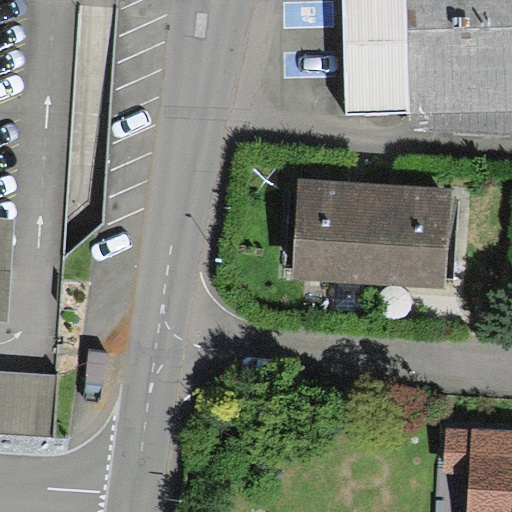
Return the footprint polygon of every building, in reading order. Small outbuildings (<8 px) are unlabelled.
[(405,116),(405,138),(511,135),(511,0),(337,0),(338,10),(339,117),(405,116)] [(396,186),(298,179),(291,279),(442,290),(449,189),(396,186)] [(0,325),(8,326),(15,220),(0,218),(0,325)] [(0,368),(0,430),(55,434),(59,372),(0,368)] [(511,511),(511,440),(440,437),(439,486),(461,487),(459,511),(511,511)]
